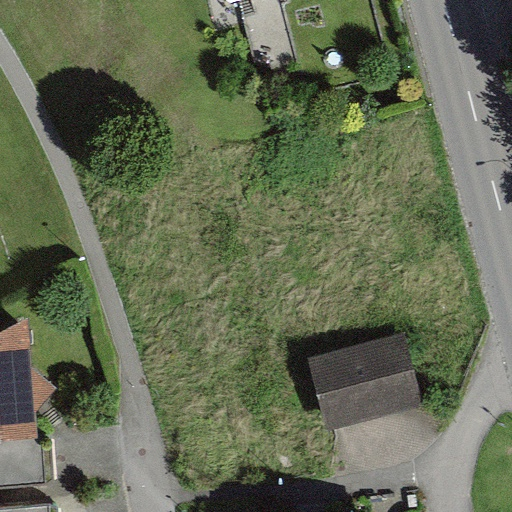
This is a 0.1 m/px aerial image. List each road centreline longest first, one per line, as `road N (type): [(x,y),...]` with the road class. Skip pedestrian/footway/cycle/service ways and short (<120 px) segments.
road 1 (track): [(0,33),(72,159),(150,406)]
road 2 (primary): [(445,0),(511,247)]
